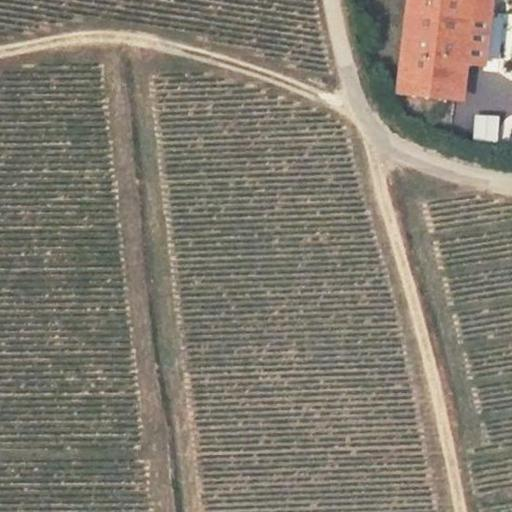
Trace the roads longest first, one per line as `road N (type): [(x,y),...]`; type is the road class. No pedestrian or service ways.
road 1 (track): [(463,511),(432,367),(360,112),(155,40),(100,36),(0,52)]
road 2 (unclassified): [(511,181),(408,155),(360,112),(334,0)]
